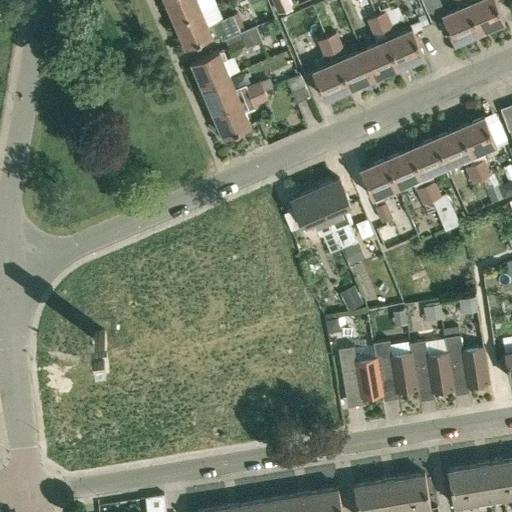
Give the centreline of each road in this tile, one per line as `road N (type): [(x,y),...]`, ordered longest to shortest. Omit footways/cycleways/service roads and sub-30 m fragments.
road 1 (residential): [(4,281),(511,59)]
road 2 (residential): [(30,495),(511,415)]
road 3 (residential): [(4,281),(40,0)]
road 4 (residential): [(30,495),(4,281)]
